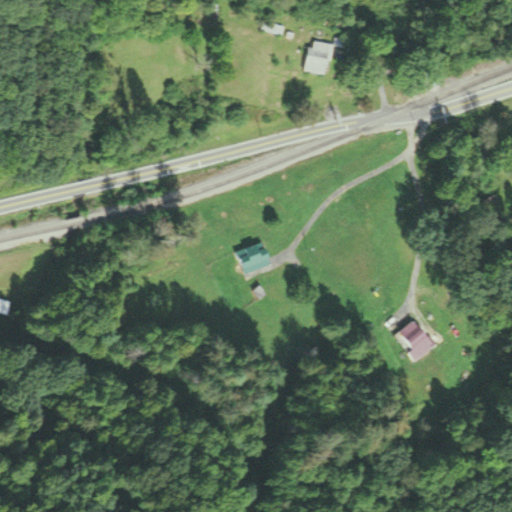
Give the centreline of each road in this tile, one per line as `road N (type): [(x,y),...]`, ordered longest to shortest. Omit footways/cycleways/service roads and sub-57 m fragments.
road 1 (tertiary): [(391,118),(0,208)]
road 2 (tertiary): [(391,118),(511,91)]
